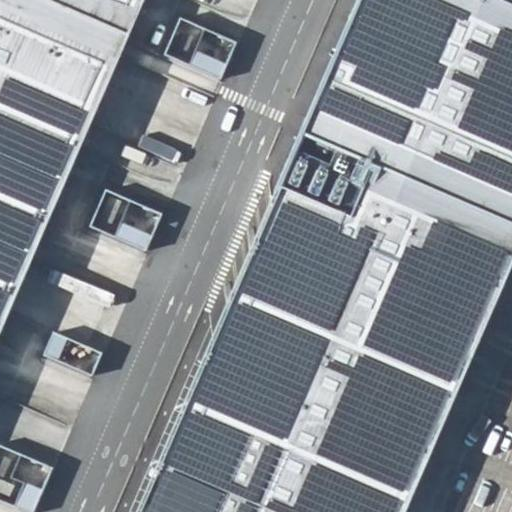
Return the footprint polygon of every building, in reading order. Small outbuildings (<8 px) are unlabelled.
[(0,0),(0,318),(4,310),(52,200),(100,90),(122,38),(138,0),(0,0)] [(401,511),(511,253),(511,0),(354,0),(273,190),(337,218),(210,511),(401,511)] [(161,53),(213,76),(229,39),(177,16),(161,53)] [(86,225),(141,249),(157,211),(102,188),(86,225)] [(210,511),(337,218),(273,190),(134,511),(210,511)] [(39,351),(86,371),(96,349),(49,328),(39,351)] [(0,501),(23,511),(26,511),(47,465),(0,444),(0,501)]
